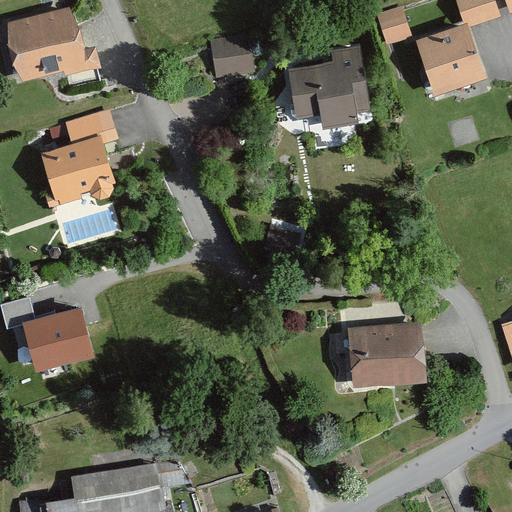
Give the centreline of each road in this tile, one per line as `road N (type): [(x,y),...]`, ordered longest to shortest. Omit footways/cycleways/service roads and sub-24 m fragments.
road 1 (residential): [(505,423),(490,362),(453,287),(397,276),(289,289),(269,286),(231,260),(107,0)]
road 2 (unclassified): [(505,423),(350,511)]
